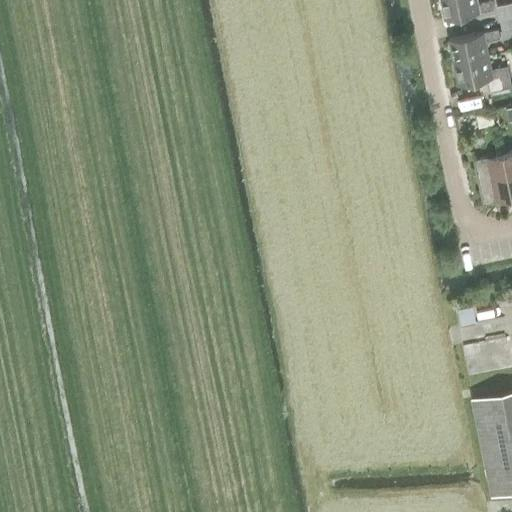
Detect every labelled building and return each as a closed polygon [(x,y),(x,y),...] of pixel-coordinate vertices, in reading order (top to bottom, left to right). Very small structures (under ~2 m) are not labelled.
[(487,0),(478,2),(477,0),(441,0),(445,19),(494,9),(492,0),(487,0)] [(511,1),(497,5),(500,18),(511,15),(511,1)] [(511,28),(511,15),(500,18),(502,30),(511,28)] [(449,38),(454,61),(488,54),(486,41),(500,38),(498,28),(449,38)] [(491,68),(488,54),(454,61),(459,84),(487,78),(489,91),(511,86),(508,65),(491,68)] [(495,123),(492,111),(477,114),(479,127),(495,123)] [(511,197),(511,193),(504,153),(474,159),(483,203),(511,197)] [(473,304),(456,307),(460,325),(476,322),(473,304)] [(511,389),(477,395),(494,495),(511,492),(511,389)]
